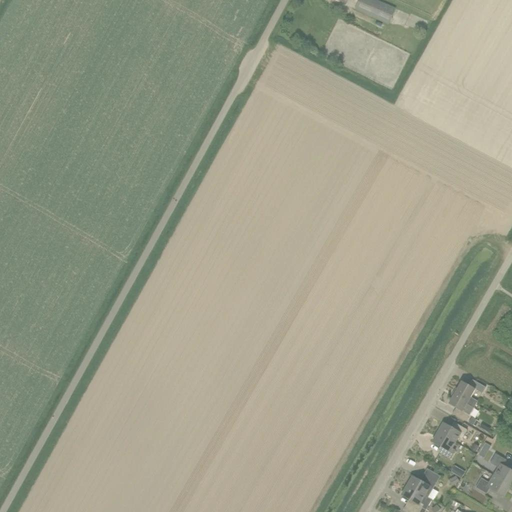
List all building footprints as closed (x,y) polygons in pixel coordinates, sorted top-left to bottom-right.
[(358,0),(355,9),(389,23),(395,8),(375,0),(358,0)] [(485,388),(472,380),(468,386),(461,382),(455,393),(471,402),(475,405),(477,402),(470,397),(475,390),(482,394),(485,388)] [(465,422),(469,416),(475,405),(471,402),(455,393),(448,404),(455,408),(452,414),(465,422)] [(503,407),(509,410),(511,404),(511,401),(508,399),(503,407)] [(438,432),(455,442),(458,436),(462,438),(467,429),(457,423),(454,429),(443,423),(438,432)] [(455,442),(438,432),(432,442),(443,448),(440,453),(450,459),(455,450),(451,448),(455,442)] [(475,452),(479,446),(474,443),(470,449),(475,452)] [(498,468),(493,476),(510,485),(511,481),(511,471),(503,466),(506,461),(495,454),(490,464),(498,468)] [(407,486),(432,500),(432,499),(428,497),(440,476),(430,470),(423,482),(412,476),(407,486)] [(448,479),(452,485),(459,481),(456,475),(448,479)] [(510,485),(493,476),(489,483),(481,478),(475,488),(486,494),(489,489),(503,497),(510,485)] [(403,509),(406,511),(407,511),(423,511),(425,509),(426,510),(432,500),(407,486),(401,495),(409,499),(403,509)]
